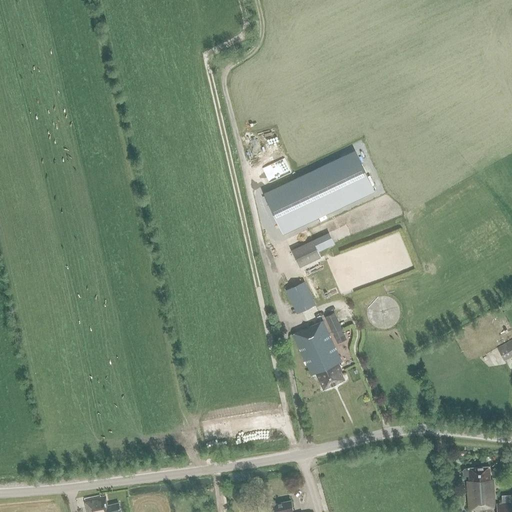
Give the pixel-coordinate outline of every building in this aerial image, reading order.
[(282,232),(373,190),(355,152),(264,194),(282,232)] [(321,258),(313,240),(291,250),(299,268),(321,258)] [(315,273),(306,277),(313,298),(323,295),(315,273)] [(285,290),(296,314),(315,305),(304,281),(285,290)] [(342,329),(334,313),(325,317),(336,340),(344,336),(341,329),(342,329)] [(323,390),(344,380),(340,372),(342,371),(338,363),(341,362),(322,320),(292,333),(311,376),(316,375),(323,390)] [(511,340),(497,349),(504,361),(511,355),(511,340)] [(468,468),(464,469),(463,470),(463,474),(465,476),(468,475),(469,481),(467,481),(468,509),(495,508),(493,480),(490,480),(489,466),(468,468)] [(100,496),(85,499),(87,511),(121,511),(119,503),(108,506),(106,496),(100,497),(100,496)] [(292,511),(291,501),(268,505),(269,511),(292,511)] [(511,511),(511,503),(496,504),(496,511),(511,511)]
